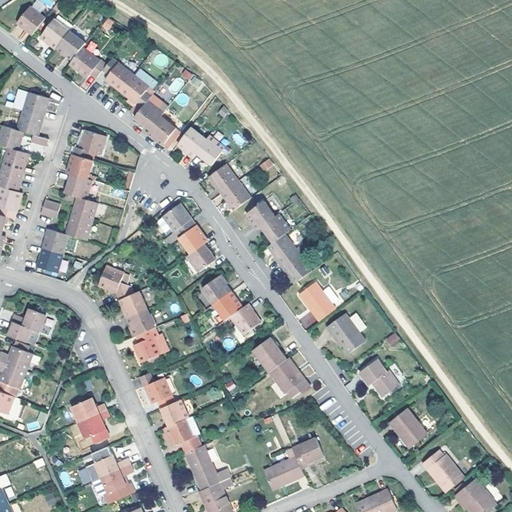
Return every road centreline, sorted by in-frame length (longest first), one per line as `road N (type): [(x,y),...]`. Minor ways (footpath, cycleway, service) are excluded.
road 1 (track): [(107,0),(181,47),(222,85),(511,466)]
road 2 (residential): [(11,277),(71,296),(89,313),(175,511)]
road 3 (residential): [(256,277),(395,462)]
road 4 (residential): [(11,277),(73,93)]
road 5 (residential): [(275,511),(395,462)]
